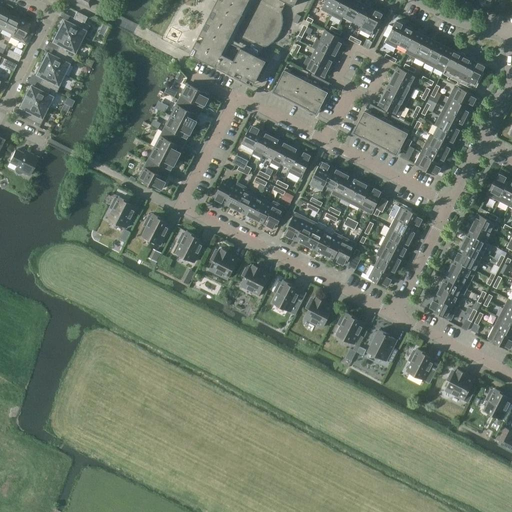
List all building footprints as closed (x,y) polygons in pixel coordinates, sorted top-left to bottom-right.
[(192,50),(190,54),(202,60),(210,64),(240,80),(252,86),(254,82),(263,64),(265,60),(258,57),(257,56),(261,48),(263,47),(267,45),(273,41),(277,36),(280,30),(282,24),(282,17),(281,12),(280,10),(284,2),(286,2),(293,6),(296,0),(217,0),(203,28),(192,50)] [(326,0),(321,10),(331,15),(338,0),(326,0)] [(338,0),(331,15),(341,20),(350,0),(338,0)] [(355,1),(353,0),(350,0),(341,20),(343,17),(352,21),(362,3),(356,0),(355,1)] [(365,6),(362,4),(362,3),(352,21),(362,26),(371,8),(365,5),(365,6)] [(1,6),(0,7),(0,27),(3,29),(10,14),(11,12),(1,6)] [(375,11),(371,9),(372,8),(371,8),(362,26),(372,31),(378,19),(379,20),(382,14),(375,10),(375,11)] [(10,14),(3,29),(12,33),(13,34),(20,19),(10,14)] [(301,16),(300,16),(296,14),(293,21),(297,23),(297,24),(301,16)] [(90,25),(73,17),(70,23),(63,19),(61,24),(60,23),(57,29),(79,40),(84,30),(86,31),(90,25)] [(12,33),(11,36),(27,44),(33,33),(27,30),(30,24),(20,19),(13,34),(12,33)] [(405,27),(402,25),(402,24),(396,21),(393,27),(394,27),(386,43),(395,48),(407,26),(406,26),(405,27)] [(108,25),(103,22),(98,32),(103,35),(108,25)] [(415,32),(411,30),(412,29),(407,26),(395,48),(397,44),(407,49),(405,53),(416,31),(415,31),(415,32)] [(73,58),(76,52),(74,51),(79,40),(57,29),(53,35),(55,36),(53,40),(59,44),(56,50),(73,58)] [(339,44),(342,39),(325,31),(320,40),(317,38),(316,38),(338,49),(340,45),(339,44)] [(424,37),(421,35),(421,34),(416,31),(405,53),(414,58),(426,36),(425,36),(424,37)] [(434,42),(431,40),(431,39),(426,36),(414,58),(424,63),(435,41),(434,41),(434,42)] [(336,54),(338,49),(316,38),(312,47),(332,58),(335,53),(336,54)] [(443,46),(440,45),(441,44),(435,41),(424,63),(434,68),(445,46),(444,46),(443,46)] [(453,51),(450,50),(450,49),(445,46),(434,68),(443,73),(454,51),(453,51)] [(330,63),(332,58),(312,47),(312,48),(315,49),(311,58),(307,56),(329,68),(331,63),(330,63)] [(10,50),(7,56),(18,61),(21,56),(10,50)] [(73,58),(56,50),(53,56),(47,52),(45,56),(43,56),(40,62),(63,73),(68,63),(70,64),(73,58)] [(463,56),(459,55),(460,54),(454,51),(443,73),(475,89),(484,73),(482,72),(485,66),(478,63),(473,61),(472,61),(469,60),(469,59),(463,56)] [(326,72),(329,68),(307,56),(302,66),(323,76),(325,71),(326,72)] [(2,64),(2,65),(4,65),(14,70),(17,65),(16,64),(5,59),(2,64)] [(56,91),(60,85),(57,83),(63,73),(40,62),(37,68),(38,69),(36,73),(43,77),(40,83),(56,91)] [(415,77),(398,68),(396,74),(395,73),(392,77),(414,88),(411,86),(415,77)] [(284,97),(295,75),(284,70),(272,92),(281,96),(282,96),(284,97)] [(295,102),(306,81),(295,75),(284,97),(295,102)] [(0,91),(2,93),(8,81),(0,77),(0,91)] [(409,98),(414,88),(392,77),(390,82),(391,82),(389,87),(409,98)] [(305,108),(316,86),(306,81),(295,102),(305,108)] [(56,91),(40,83),(37,89),(30,85),(28,89),(27,89),(24,95),(46,106),(51,96),(53,97),(56,91)] [(204,105),(208,98),(207,97),(208,95),(187,84),(178,101),(199,112),(203,104),(204,105)] [(316,114),(327,92),(316,86),(305,108),(307,109),(307,110),(316,114)] [(472,105),(476,99),(474,98),(475,97),(454,86),(448,98),(469,109),(471,104),(472,105)] [(409,98),(389,87),(386,92),(385,91),(383,95),(405,107),(405,106),(401,104),(406,96),(409,98)] [(38,127),(40,124),(43,117),(41,116),(46,106),(24,95),(20,101),(22,102),(20,106),(26,110),(23,116),(34,121),(33,124),(38,127)] [(400,116),(405,107),(383,95),(381,100),(382,100),(379,106),(400,116)] [(465,118),(468,114),(467,113),(469,109),(448,98),(444,107),(465,118)] [(193,127),(196,121),(195,120),(199,112),(178,101),(170,116),(193,127)] [(463,123),(465,118),(444,107),(439,116),(460,127),(462,122),(463,123)] [(364,138),(375,117),(364,111),(353,133),(362,138),(362,137),(364,138)] [(189,134),(193,127),(170,116),(162,131),(184,142),(188,133),(189,134)] [(456,137),(458,132),(457,131),(460,127),(439,116),(434,125),(456,137)] [(375,144),(386,122),(375,117),(364,138),(375,144)] [(385,149),(396,128),(386,122),(375,144),(385,149)] [(456,137),(434,125),(438,127),(433,136),(430,134),(450,145),(453,140),(454,141),(456,137)] [(258,129),(252,126),(252,127),(250,127),(242,144),(253,150),(251,153),(252,153),(262,133),(258,131),(258,129)] [(396,155),(408,133),(396,128),(385,149),(388,150),(387,151),(396,155)] [(177,159),(180,152),(179,152),(184,142),(162,131),(154,147),(177,159)] [(267,135),(262,133),(252,153),(261,158),(272,136),(267,134),(267,135)] [(447,155),(449,150),(448,150),(450,145),(430,134),(425,143),(447,155)] [(270,163),(280,142),(276,140),(276,139),(272,136),(261,158),(263,155),(271,159),(269,163),(270,163)] [(285,145),(280,142),(270,163),(279,167),(290,146),(286,143),(285,145)] [(445,159),(447,155),(425,143),(420,152),(441,163),(443,158),(445,159)] [(290,168),(298,151),(294,149),(294,148),(290,146),(279,167),(279,168),(281,164),(290,168),(288,172),(290,168)] [(173,165),(177,159),(154,147),(147,162),(168,173),(172,165),(173,165)] [(25,153),(15,148),(9,161),(16,165),(15,168),(15,170),(16,172),(18,173),(21,173),(23,172),(23,171),(29,174),(38,156),(26,151),(25,153)] [(303,154),(298,151),(290,168),(288,172),(300,178),(310,158),(309,157),(310,156),(303,153),(303,154)] [(437,174),(440,168),(439,168),(441,163),(420,152),(414,165),(435,175),(436,174),(437,174)] [(244,169),(245,166),(248,161),(236,155),(232,163),(238,166),(244,169)] [(161,188),(165,181),(164,181),(168,173),(147,162),(138,179),(159,190),(160,188),(161,188)] [(329,166),(323,162),(322,164),(321,163),(312,180),(324,186),(333,169),(328,167),(329,166)] [(337,171),(333,169),(324,186),(333,190),(331,194),(342,172),(338,170),(337,171)] [(340,199),(351,178),(346,176),(347,175),(342,172),(331,194),(340,199)] [(498,175),(488,195),(500,201),(510,181),(506,178),(506,177),(500,174),(499,175),(498,175)] [(355,181),(351,178),(340,199),(342,195),(351,200),(349,203),(360,182),(356,180),(355,181)] [(226,204),(235,187),(234,186),(223,181),(214,197),(215,198),(215,199),(221,202),(221,201),(226,204)] [(511,181),(510,181),(500,201),(509,206),(511,200),(511,181)] [(358,208),(369,188),(364,185),(365,184),(360,182),(349,203),(358,208)] [(234,209),(244,191),(245,188),(236,183),(234,186),(235,187),(226,204),(231,206),(230,207),(234,209)] [(373,190),(369,188),(358,208),(370,214),(381,194),(379,193),(380,192),(374,189),(373,190)] [(252,196),(244,191),(234,209),(239,212),(239,210),(244,213),(255,192),(254,192),(252,196)] [(253,219),(264,197),(255,192),(244,213),(249,215),(248,216),(253,219)] [(127,201),(118,197),(117,200),(114,199),(109,208),(112,209),(107,218),(125,227),(136,207),(127,203),(127,201)] [(271,205),(262,201),(264,197),(253,219),(257,221),(258,220),(262,222),(271,205),(273,202),(272,201),(271,205)] [(382,212),(387,201),(382,199),(376,210),(380,211),(382,212)] [(274,228),(285,208),(273,202),(271,205),(262,222),(267,224),(266,226),(272,229),(273,227),(274,228)] [(418,226),(421,220),(420,219),(421,218),(401,207),(394,219),(415,230),(417,225),(418,226)] [(296,240),(307,219),(295,213),(284,233),(286,234),(285,235),(291,238),(292,237),(296,240)] [(161,219),(152,214),(151,217),(148,216),(144,225),(146,226),(141,236),(159,245),(170,225),(161,220),(161,219)] [(475,219),(473,224),(495,235),(498,227),(495,226),(496,224),(479,215),(476,220),(475,219)] [(305,245),(316,224),(307,219),(296,240),(301,242),(300,243),(305,245)] [(411,239),(414,235),(412,234),(415,230),(394,219),(390,228),(411,239)] [(314,249),(323,232),(314,227),(316,224),(305,245),(309,248),(310,246),(314,249)] [(473,224),(468,233),(490,244),(487,242),(491,233),(494,235),(495,235),(473,224)] [(323,255),(334,233),(334,232),(326,227),(323,232),(314,249),(319,251),(319,252),(323,255)] [(409,244),(411,239),(390,228),(385,237),(407,248),(406,247),(408,243),(409,244)] [(125,229),(121,238),(126,241),(130,232),(125,229)] [(195,236),(186,232),(185,235),(182,233),(177,242),(180,244),(175,253),(193,262),(203,242),(194,237),(195,236)] [(333,258),(343,238),(334,233),(323,255),(327,257),(328,256),(333,258)] [(468,233),(464,242),(485,253),(490,244),(468,233)] [(404,253),(407,248),(385,237),(380,246),(401,257),(403,252),(404,253)] [(345,264),(355,244),(343,238),(333,258),(337,261),(337,262),(343,265),(343,264),(345,264)] [(464,242),(459,251),(481,262),(485,253),(464,242)] [(397,266),(400,262),(398,261),(401,257),(380,246),(384,248),(379,257),(397,266)] [(155,250),(151,258),(159,262),(163,253),(155,250)] [(230,254),(221,250),(221,251),(219,250),(218,252),(215,251),(211,259),(213,261),(209,270),(226,279),(237,259),(230,255),(230,254)] [(459,251),(454,260),(476,271),(481,262),(459,251)] [(354,270),(360,259),(357,257),(353,255),(347,266),(354,270)] [(395,271),(397,266),(379,257),(374,266),(392,275),(394,270),(395,271)] [(454,260),(450,269),(471,280),(476,271),(454,260)] [(261,270),(252,266),(252,267),(250,266),(249,268),(247,267),(242,276),(245,277),(240,286),(258,295),(268,275),(261,271),(261,270)] [(387,286),(390,280),(389,279),(392,275),(374,266),(368,278),(385,287),(386,285),(387,286)] [(450,269),(445,278),(467,290),(471,280),(450,269)] [(187,273),(185,279),(192,283),(195,276),(187,273)] [(445,278),(440,288),(462,299),(462,298),(466,290),(467,290),(445,278)] [(277,293),(273,302),(290,311),(291,310),(296,313),(301,304),(296,301),(301,291),(292,286),(292,285),(284,281),(282,284),(279,283),(275,292),(277,293)] [(440,288),(436,297),(457,308),(462,299),(440,288)] [(433,301),(430,307),(431,308),(431,309),(451,320),(457,308),(436,297),(433,301)] [(226,306),(228,307),(231,301),(225,298),(222,304),(226,306)] [(325,303),(316,299),(316,300),(314,299),(313,301),(311,299),(306,308),(309,310),(304,319),(322,328),(332,308),(325,304),(325,303)] [(511,312),(504,308),(499,318),(511,324),(511,312)] [(356,319),(347,314),(345,317),(343,316),(338,325),(341,326),(336,335),(354,345),(364,324),(355,320),(356,319)] [(494,326),(494,327),(511,335),(511,324),(499,318),(494,326)] [(474,323),(471,330),(476,333),(480,326),(478,325),(474,323)] [(511,335),(494,327),(488,338),(509,349),(509,348),(511,348),(511,345),(511,335)] [(373,342),(368,351),(392,363),(398,350),(393,348),(397,340),(388,335),(388,334),(379,330),(378,333),(375,331),(370,340),(373,342)] [(350,348),(350,347),(345,356),(351,359),(364,336),(360,335),(353,349),(350,348)] [(412,362),(407,371),(425,380),(430,383),(435,373),(430,370),(435,360),(426,355),(427,354),(418,350),(417,353),(414,351),(409,360),(412,362)] [(466,375),(458,371),(457,372),(455,371),(454,373),(452,372),(447,381),(450,382),(445,391),(468,403),(475,388),(470,386),(473,380),(466,376),(466,375)] [(503,394),(495,390),(493,393),(490,392),(486,401),(488,402),(484,411),(501,420),(511,400),(503,396),(503,394)] [(511,449),(511,441),(509,440),(511,434),(511,432),(506,429),(498,443),(511,449)]
